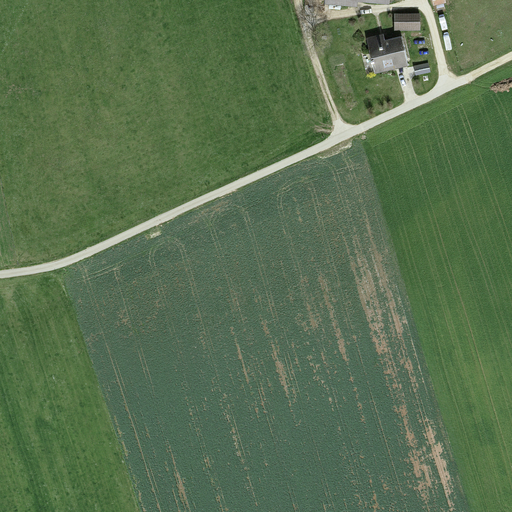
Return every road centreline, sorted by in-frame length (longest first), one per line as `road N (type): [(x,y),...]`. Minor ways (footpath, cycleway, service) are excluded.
road 1 (track): [(511,58),(71,261),(0,277)]
road 2 (track): [(296,0),(344,137)]
